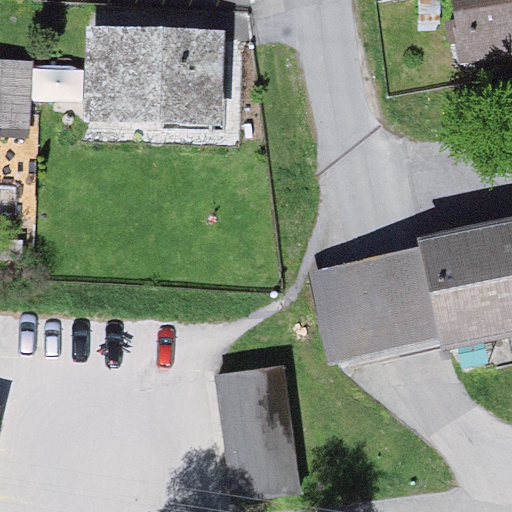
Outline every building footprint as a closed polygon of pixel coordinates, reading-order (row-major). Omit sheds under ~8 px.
[(511,58),(511,13),(509,0),(444,0),(459,69),(511,58)] [(213,48),(88,44),(85,132),(210,136),(213,48)] [(0,54),(0,120),(35,122),(36,91),(84,93),(85,58),(0,54)] [(511,237),(432,257),(455,352),(511,337),(511,237)] [(238,496),(307,484),(285,357),(217,369),(238,496)]
